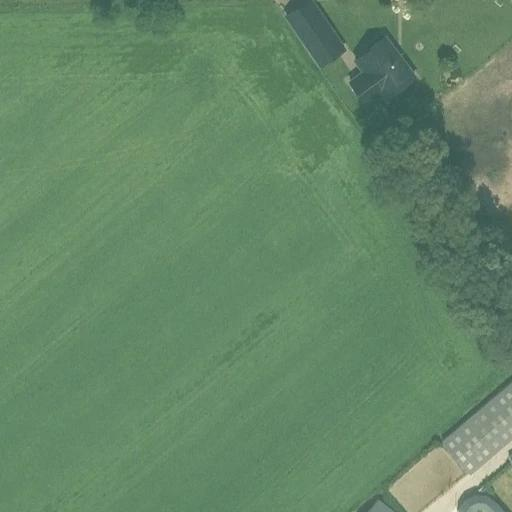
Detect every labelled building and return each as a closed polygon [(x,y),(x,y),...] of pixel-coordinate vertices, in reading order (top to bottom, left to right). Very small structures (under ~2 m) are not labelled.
[(344,22),(336,10),(326,16),(345,45),(362,35),(351,18),(344,22)] [(349,51),(326,18),(299,37),(323,70),(349,51)] [(365,105),(380,94),(384,100),(414,77),(384,37),(354,60),(363,72),(349,83),(365,105)] [(511,381),(441,442),(468,474),(511,436),(511,381)] [(391,511),(379,502),(371,511),(391,511)]
